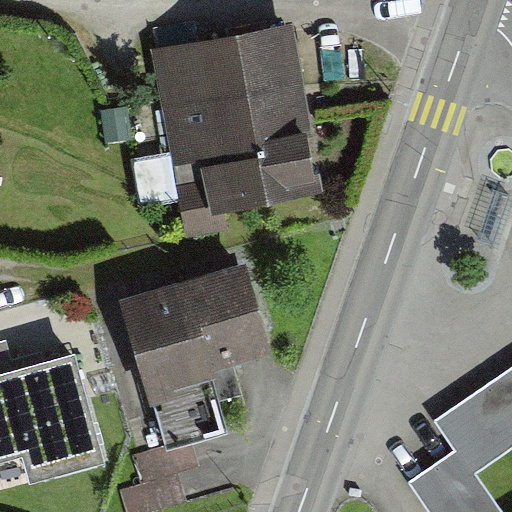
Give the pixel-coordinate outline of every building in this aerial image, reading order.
[(293,17),(148,46),(173,167),(201,162),(205,181),(178,187),(188,233),(230,224),(227,211),(328,190),(293,17)] [(134,140),(129,106),(101,111),(106,144),(134,140)] [(275,352),(248,261),(122,298),(166,447),(167,449),(194,442),(229,431),(213,379),(220,377),(218,370),(275,352)] [(9,339),(0,341),(0,464),(21,458),(29,487),(112,463),(79,349),(17,366),(9,339)] [(504,511),(479,475),(511,452),(511,369),(436,421),(456,450),(409,483),(429,511),(504,511)] [(122,490),(127,511),(160,511),(190,503),(181,472),(201,467),(194,442),(167,449),(166,447),(136,455),(145,484),(122,490)]
